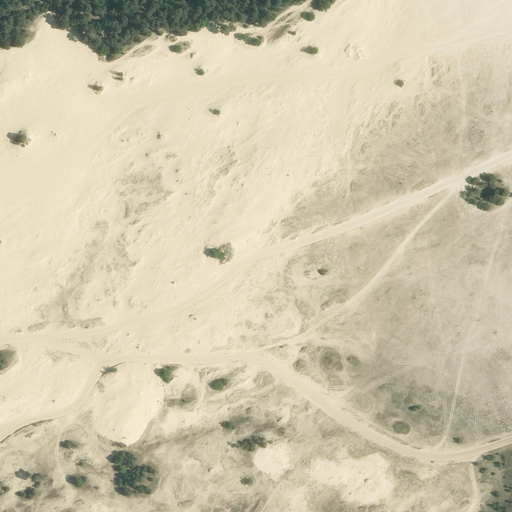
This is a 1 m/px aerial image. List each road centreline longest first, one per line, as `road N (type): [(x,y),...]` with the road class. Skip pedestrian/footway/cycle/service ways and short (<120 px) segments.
road 1 (track): [(0,437),(75,405),(108,362),(247,357),(419,456),(452,457),(511,440)]
road 2 (track): [(0,338),(80,333),(167,313),(239,265),(511,155)]
road 3 (track): [(511,24),(403,49),(318,81),(275,73),(149,97),(114,117),(74,159),(42,173),(0,176)]
road 4 (track): [(0,61),(42,51),(121,64),(273,22),(318,0)]
road 5 (track): [(247,357),(397,284),(511,197)]
road 6 (track): [(349,422),(245,511)]
